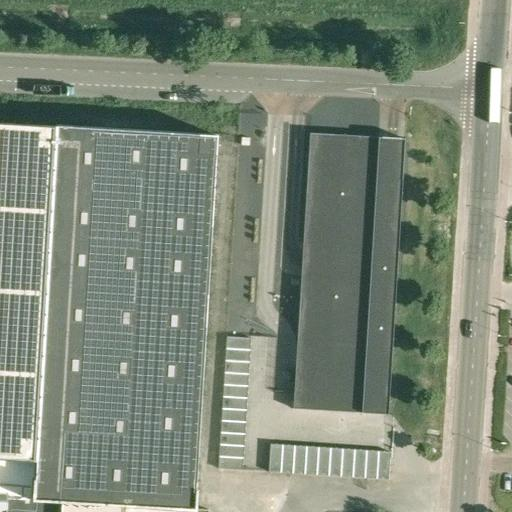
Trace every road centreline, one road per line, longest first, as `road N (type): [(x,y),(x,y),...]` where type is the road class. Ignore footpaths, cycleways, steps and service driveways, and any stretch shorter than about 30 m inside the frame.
road 1 (unclassified): [(490,88),(0,67)]
road 2 (unclassified): [(463,511),(490,88)]
